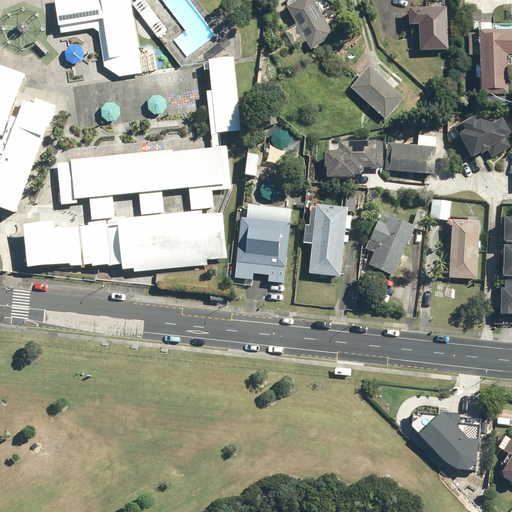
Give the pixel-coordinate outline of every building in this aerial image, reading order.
[(131,0),(55,0),(59,33),(100,29),(105,78),(139,74),(131,0)] [(169,30),(146,0),(139,0),(134,4),(159,37),(169,30)] [(188,0),(162,0),(186,31),(174,40),(186,56),(215,34),(188,0)] [(318,0),(300,0),(290,6),(314,49),(338,36),(318,0)] [(424,50),(451,49),(450,6),(413,7),(414,25),(423,24),(424,50)] [(511,29),(472,29),(471,55),(481,55),(479,92),(511,94),(511,72),(511,29)] [(234,59),(207,61),(213,133),(241,130),(234,59)] [(372,65),(353,87),(389,119),(409,96),(372,65)] [(0,204),(20,211),(57,109),(21,97),(8,131),(0,128),(0,204)] [(455,141),(466,162),(511,136),(511,126),(505,113),(494,120),(488,110),(456,128),(461,137),(455,141)] [(330,150),(331,177),(368,176),(368,168),(386,168),(386,141),(343,141),(343,150),(330,150)] [(440,146),(391,142),(389,170),(438,174),(440,146)] [(233,189),(228,146),(54,164),(58,202),(92,198),(94,219),(116,217),(114,196),(142,193),(144,214),(166,211),(164,191),(192,188),(194,210),(216,207),(215,191),(233,189)] [(262,152),(248,151),(247,177),(261,178),(262,152)] [(453,200),(434,199),(434,221),(452,221),(453,200)] [(320,203),(312,273),(344,277),(353,207),(320,203)] [(269,282),(285,284),(293,209),(246,204),(238,279),(255,280),(256,274),(270,275),(269,282)] [(229,258),(225,212),(30,227),(34,273),(229,258)] [(371,265),(397,276),(419,226),(388,212),(371,249),(377,252),(371,265)] [(480,278),(484,221),(458,219),(453,276),(480,278)] [(511,246),(504,246),(503,275),(511,275),(511,246)] [(511,280),(505,280),(505,288),(503,287),(502,312),(511,312),(511,280)] [(449,409),(424,432),(447,458),(459,467),(472,468),(480,461),(483,436),(473,435),(449,409)] [(511,440),(506,448),(511,452),(498,471),(511,482),(511,440)]
